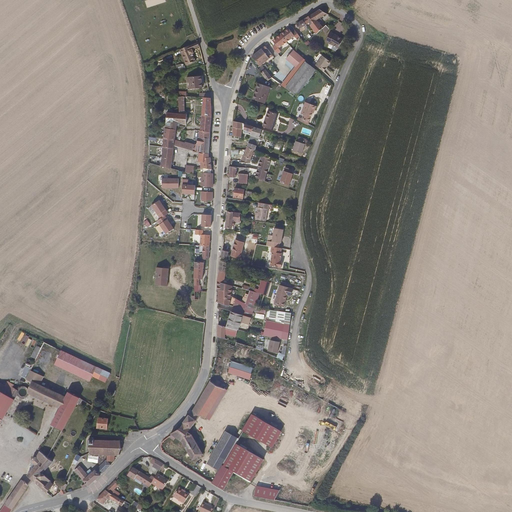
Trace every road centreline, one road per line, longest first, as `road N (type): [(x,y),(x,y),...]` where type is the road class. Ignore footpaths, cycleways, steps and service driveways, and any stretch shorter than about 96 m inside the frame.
road 1 (residential): [(319,2),(341,10),(359,31),(301,196),(296,245),(309,282),(297,316),(300,371)]
road 2 (residential): [(146,442),(188,406),(206,371),(217,210)]
road 3 (residential): [(19,511),(89,492),(146,442)]
road 4 (residential): [(224,105),(250,45),(319,2)]
